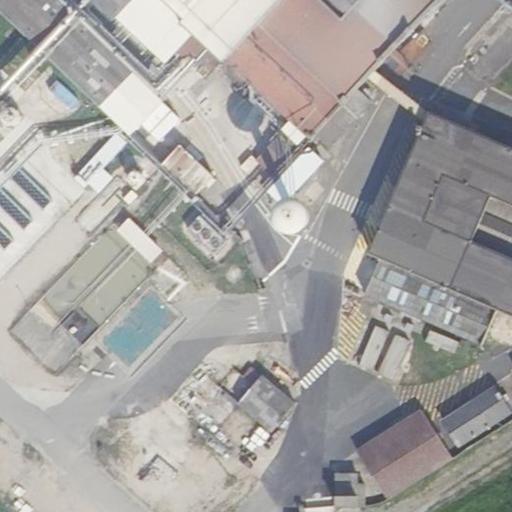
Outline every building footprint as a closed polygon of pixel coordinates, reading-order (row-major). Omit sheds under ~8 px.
[(41,0),(0,0),(0,3),(157,155),(179,132),(108,63),(41,0)] [(511,0),(95,0),(133,37),(142,46),(153,34),(177,57),(185,49),(197,60),(210,47),(323,155),(365,112),(345,94),(434,0),(511,0)] [(150,161),(157,155),(0,3),(0,21),(128,146),(131,142),(150,161)] [(133,37),(108,63),(179,132),(203,106),(142,46),(133,37)] [(493,302),(511,310),(511,144),(433,108),(365,259),(371,261),(354,299),(472,346),(493,302)] [(263,187),(292,187),(291,140),(263,140),(263,187)] [(98,163),(87,179),(103,189),(113,173),(98,163)] [(181,166),(175,172),(196,192),(202,185),(181,166)] [(184,204),(196,192),(175,172),(163,185),(184,204)] [(290,215),(287,213),(286,212),(284,211),(280,211),(276,211),(274,212),(271,214),(269,216),(266,220),(265,223),(265,226),(265,229),(266,232),(268,235),(269,237),(273,240),(277,241),(279,241),(284,241),(288,239),(290,238),(291,236),(294,233),(295,228),(295,226),(295,222),(294,220),(292,217),(290,215)] [(156,263),(168,249),(133,217),(121,230),(156,263)] [(201,217),(191,230),(218,251),(228,239),(201,217)] [(272,432),(299,405),(267,374),(240,402),(272,432)] [(459,448),(511,414),(493,386),(441,421),(459,448)] [(385,499),(452,460),(424,408),(359,448),(385,499)]
